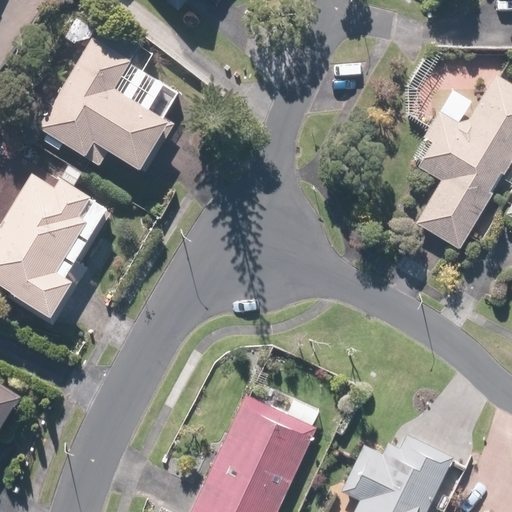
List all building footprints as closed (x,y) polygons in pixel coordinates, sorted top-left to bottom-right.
[(161,0),(171,8),(178,0),(161,0)] [(175,94),(69,32),(16,121),(95,167),(102,154),(135,173),(164,124),(159,121),(175,94)] [(511,86),(495,77),(463,131),(438,116),(409,164),(435,180),(410,224),(458,252),(491,195),(485,191),(498,171),(503,174),(510,162),(511,162),(511,86)] [(102,211),(33,168),(0,220),(0,295),(43,322),(67,283),(61,279),(102,211)] [(511,197),(502,215),(511,221),(511,197)] [(0,420),(14,400),(0,390),(0,420)] [(186,511),(271,511),(311,430),(243,397),(186,511)] [(361,446),(339,491),(356,499),(349,511),(422,511),(449,458),(391,430),(380,455),(361,446)]
